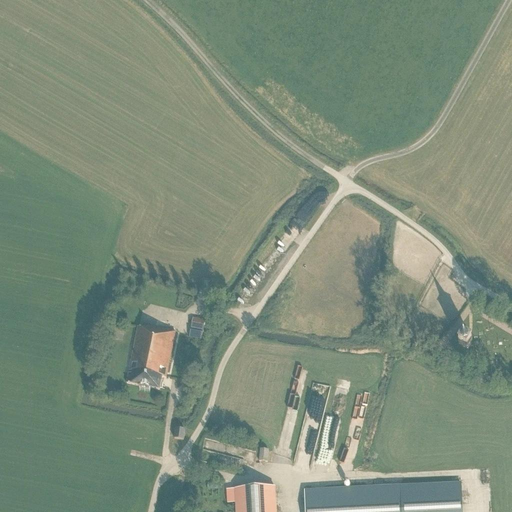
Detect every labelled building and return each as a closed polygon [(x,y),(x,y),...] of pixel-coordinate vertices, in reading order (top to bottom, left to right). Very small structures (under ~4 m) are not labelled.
[(193,318),(192,324),(204,326),(206,320),(193,318)] [(167,378),(176,332),(149,327),(149,329),(139,327),(130,371),(133,372),(133,374),(129,373),(127,384),(161,390),(163,378),(167,378)] [(458,344),(467,348),(472,340),(463,335),(458,344)] [(184,440),(185,431),(176,429),(175,439),(184,440)] [(258,462),(267,463),(268,451),(259,450),(258,462)] [(276,511),(275,489),(235,491),(235,489),(226,490),(227,503),(236,502),(236,511),(461,511),(460,483),(400,486),(400,487),(304,492),(305,511),(276,511)]
